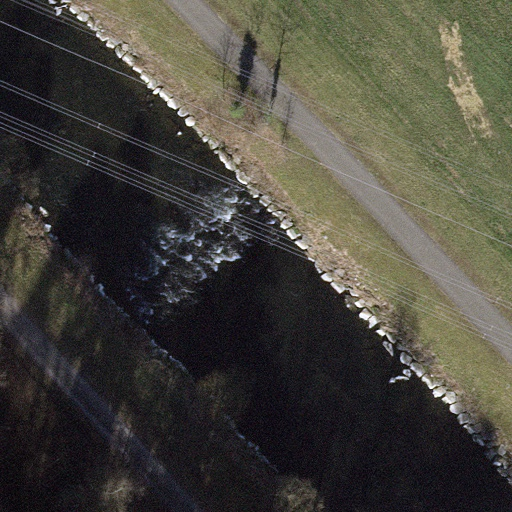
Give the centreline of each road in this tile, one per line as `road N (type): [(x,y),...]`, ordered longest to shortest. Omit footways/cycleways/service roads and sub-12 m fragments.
road 1 (track): [(186,0),(511,350)]
road 2 (track): [(178,511),(0,320)]
